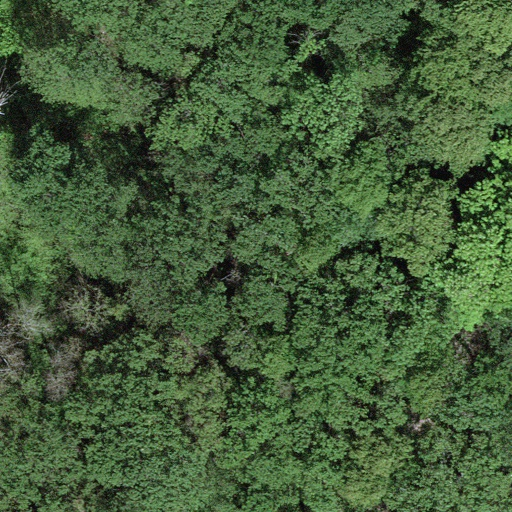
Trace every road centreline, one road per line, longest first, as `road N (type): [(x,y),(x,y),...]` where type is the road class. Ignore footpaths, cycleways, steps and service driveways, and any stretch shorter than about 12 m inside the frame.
road 1 (track): [(376,511),(433,394),(511,261)]
road 2 (track): [(0,429),(90,511)]
